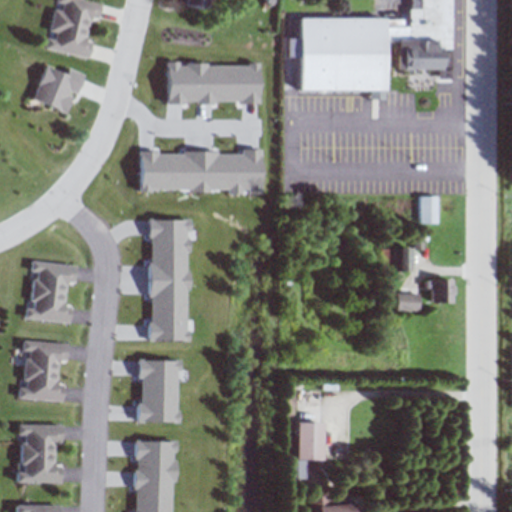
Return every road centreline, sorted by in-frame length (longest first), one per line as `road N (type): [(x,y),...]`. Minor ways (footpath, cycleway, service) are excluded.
road 1 (residential): [(482,511),(483,0)]
road 2 (residential): [(95,511),(102,251),(38,175)]
road 3 (residential): [(141,0),(111,114),(88,165),(61,196),(0,233)]
